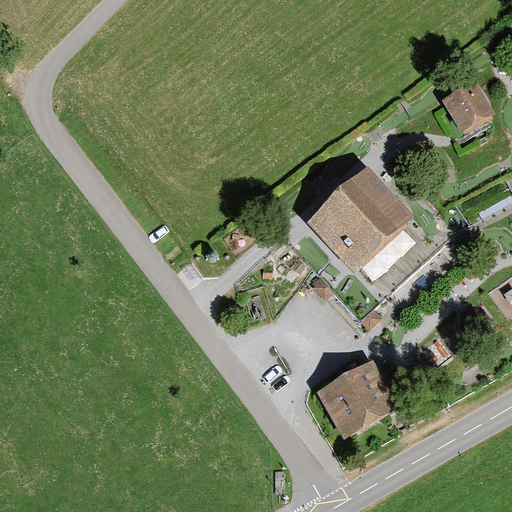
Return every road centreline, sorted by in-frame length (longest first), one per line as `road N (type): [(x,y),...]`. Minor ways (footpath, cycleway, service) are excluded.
road 1 (residential): [(334,507),(43,132),(32,93),(38,71),(109,0)]
road 2 (tertiary): [(334,507),(511,405)]
